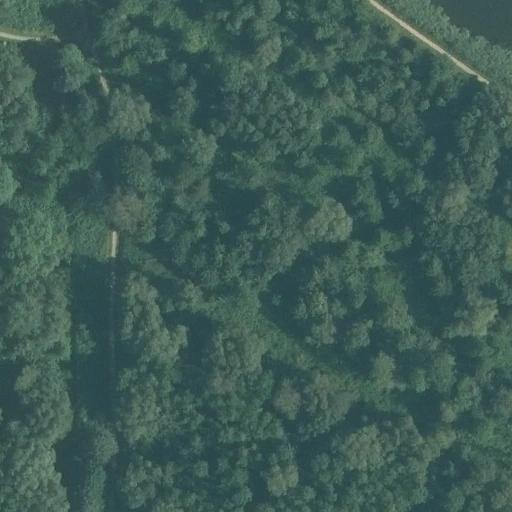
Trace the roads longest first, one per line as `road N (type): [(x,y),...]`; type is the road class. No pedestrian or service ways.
road 1 (unknown): [(109,101),(116,173),(109,511)]
road 2 (unknown): [(511,99),(365,0)]
